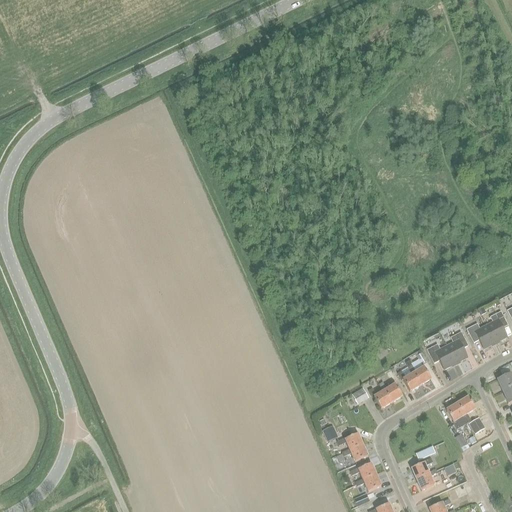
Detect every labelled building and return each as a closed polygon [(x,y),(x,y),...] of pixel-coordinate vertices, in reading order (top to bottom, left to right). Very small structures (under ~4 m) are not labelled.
[(493,324),(487,327),(496,345),(508,339),(503,330),(508,327),(501,313),(491,319),(493,324)] [(478,325),(467,331),(474,344),(480,342),(485,351),(496,345),(487,327),(480,330),(478,325)] [(454,344),(447,348),(457,366),(468,360),(463,350),(469,347),(462,334),(451,339),(454,344)] [(438,346),(427,351),(435,365),(440,362),(445,372),(457,366),(447,348),(441,351),(438,346)] [(417,357),(416,357),(422,366),(427,363),(422,354),(417,357)] [(411,361),(406,364),(412,376),(413,375),(421,388),(432,381),(425,369),(417,373),(413,367),(414,366),(411,361)] [(508,368),(500,372),(503,379),(511,375),(508,368)] [(402,373),(398,375),(402,382),(403,381),(411,394),(421,388),(413,375),(412,376),(406,379),(402,373)] [(511,375),(503,379),(498,381),(503,394),(511,390),(511,375)] [(383,383),(379,386),(384,393),(392,405),(403,398),(396,386),(388,391),(383,383)] [(363,390),(352,396),(358,406),(368,400),(363,390)] [(373,390),(369,392),(373,399),(374,399),(382,411),(392,405),(384,393),(377,397),(373,390)] [(469,399),(458,405),(465,417),(464,418),(468,425),(472,423),(468,416),(476,411),(469,399)] [(458,405),(447,412),(454,423),(453,424),(458,431),(462,429),(458,422),(464,418),(465,417),(458,405)] [(479,419),(469,425),(475,436),(485,430),(479,419)] [(333,428),(322,433),(327,444),(338,440),(333,428)] [(345,440),(338,443),(340,448),(347,444),(350,451),(350,452),(363,446),(359,435),(346,441),(345,440)] [(462,436),(456,439),(462,449),(468,446),(462,436)] [(350,451),(343,454),(345,459),(352,455),(356,464),(369,458),(363,446),(350,452),(350,451)] [(432,449),(426,451),(429,458),(435,455),(432,449)] [(424,465),(412,470),(417,481),(430,475),(429,474),(426,467),(434,464),(432,460),(424,463),(424,465)] [(359,470),(351,473),(353,477),(360,474),(363,481),(364,482),(376,476),(372,465),(359,471),(359,470)] [(453,466),(444,470),(447,478),(456,474),(453,466)] [(430,475),(417,481),(422,493),(435,487),(431,478),(439,475),(438,473),(437,471),(429,474),(430,475)] [(356,484),(355,484),(357,489),(358,488),(365,485),(369,494),(382,488),(376,476),(364,482),(363,481),(356,484)] [(460,494),(468,492),(466,485),(458,487),(460,494)] [(366,496),(354,501),(357,509),(369,503),(366,496)] [(442,505),(430,510),(430,511),(446,511),(445,508),(450,506),(452,505),(450,501),(442,504),(442,505)]
